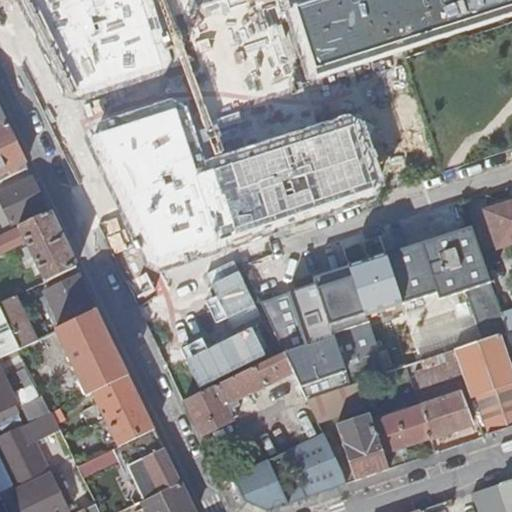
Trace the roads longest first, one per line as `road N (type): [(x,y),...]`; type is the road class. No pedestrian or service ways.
road 1 (residential): [(128,327),(511,172)]
road 2 (residential): [(0,67),(128,327)]
road 3 (residential): [(128,327),(219,511)]
road 4 (residential): [(345,511),(511,456)]
